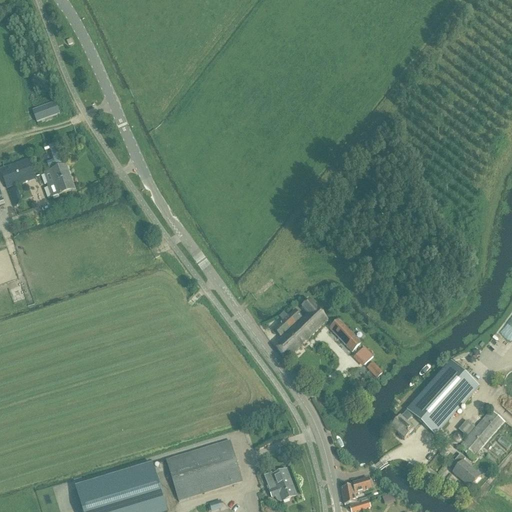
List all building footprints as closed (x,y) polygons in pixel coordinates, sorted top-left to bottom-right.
[(36,123),(59,115),(55,104),(32,112),(36,123)] [(6,190),(35,180),(28,161),(0,171),(0,172),(0,173),(6,190)] [(50,173),(44,175),(47,187),(46,187),(51,199),(58,197),(74,191),(66,167),(49,172),(50,173)] [(17,189),(8,192),(10,197),(19,194),(17,189)] [(285,363),(328,321),(309,302),(301,309),(308,316),(298,324),(297,323),(301,319),(295,312),(288,318),(283,314),(278,318),(283,323),(274,331),(280,338),(291,328),(292,330),(273,347),(285,363)] [(351,354),(361,344),(340,321),(330,330),(351,354)] [(364,349),(353,360),(362,370),(373,359),(364,349)] [(435,437),(479,389),(451,363),(407,411),(408,413),(401,420),(400,419),(390,430),(404,442),(413,431),(406,424),(413,417),(435,437)] [(373,364),(368,369),(377,379),(382,374),(373,364)] [(466,422),(458,431),(467,439),(459,449),(472,461),(505,424),(491,412),(475,430),(466,422)] [(178,502),(242,483),(230,443),(166,462),(178,502)] [(470,489),(480,477),(463,462),(465,460),(460,455),(451,465),(456,470),(453,474),(470,489)] [(166,511),(153,466),(75,489),(82,511),(166,511)] [(271,475),(263,478),(269,492),(272,499),(275,498),(277,502),(280,503),(282,503),(296,497),(286,471),(272,477),(271,475)] [(352,487),(341,489),(344,505),(349,505),(356,504),(355,495),(371,490),(368,480),(352,484),(352,487)] [(356,504),(349,505),(350,508),(350,511),(358,511),(371,508),(369,503),(368,500),(359,503),(356,504)]
